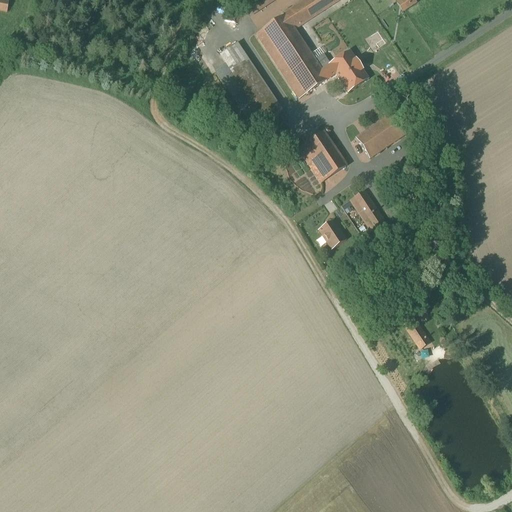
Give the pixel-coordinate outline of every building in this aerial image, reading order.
[(8,2),(0,0),(0,11),(6,13),(8,2)] [(258,0),(243,10),(249,18),(277,0),(258,0)] [(315,61),(295,31),(342,0),(304,0),(283,14),(284,17),(255,36),(291,89),(285,93),(292,104),(298,100),(328,81),(315,61)] [(413,0),(399,0),(396,2),(403,12),(416,3),(413,0)] [(344,12),(336,17),(340,23),(348,18),(344,12)] [(280,113),(237,48),(215,62),(258,127),(280,113)] [(350,52),(330,65),(323,55),(315,61),(328,81),(335,76),(337,79),(336,80),(340,85),(341,84),(348,94),(368,81),(350,52)] [(392,116),(356,140),(369,160),(406,136),(392,116)] [(324,134),(299,151),(321,184),(346,167),(324,134)] [(385,225),(363,193),(350,202),(371,234),(385,225)] [(332,223),(319,232),(332,251),(345,242),(332,223)] [(339,257),(337,253),(332,256),(336,263),(341,260),(339,257)] [(430,337),(411,307),(399,314),(418,345),(430,337)]
